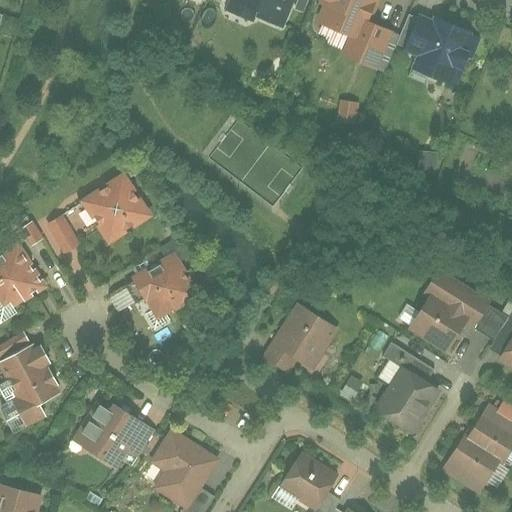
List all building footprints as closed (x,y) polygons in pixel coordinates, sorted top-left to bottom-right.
[(255,19),(282,29),(292,0),(230,0),(226,14),(254,24),(255,19)] [(323,0),(314,23),(348,37),(340,55),(380,71),(396,32),(368,21),(376,0),(323,0)] [(418,54),(412,72),(456,89),(478,33),(434,16),(431,24),(416,19),(404,49),(418,54)] [(338,122),(356,124),(358,103),(340,101),(338,122)] [(419,151),(417,172),(435,174),(437,152),(419,151)] [(82,202),(112,248),(156,220),(126,174),(82,202)] [(84,205),(45,220),(61,263),(81,256),(72,232),(91,225),(84,205)] [(0,251),(0,314),(1,316),(49,289),(21,240),(0,251)] [(134,279),(161,322),(201,296),(174,253),(134,279)] [(410,330),(449,354),(468,323),(474,327),(488,304),(439,273),(427,293),(449,307),(443,316),(425,305),(410,330)] [(338,327),(299,305),(274,348),(312,371),(338,327)] [(386,401),(378,414),(408,434),(437,391),(428,385),(437,372),(391,342),(381,356),(401,370),(382,398),(386,401)] [(511,342),(499,364),(511,371),(511,342)] [(68,404),(36,345),(0,364),(0,365),(17,397),(12,400),(26,427),(68,404)] [(151,426),(114,402),(109,409),(99,402),(75,439),(122,469),(151,426)] [(464,439),(443,473),(480,496),(500,464),(504,466),(511,452),(511,423),(489,409),(468,442),(464,439)] [(220,462),(173,431),(152,461),(166,470),(154,488),(188,510),(220,462)] [(298,456),(280,487),(318,509),(336,478),(298,456)] [(0,511),(33,511),(38,494),(0,484),(0,511)]
